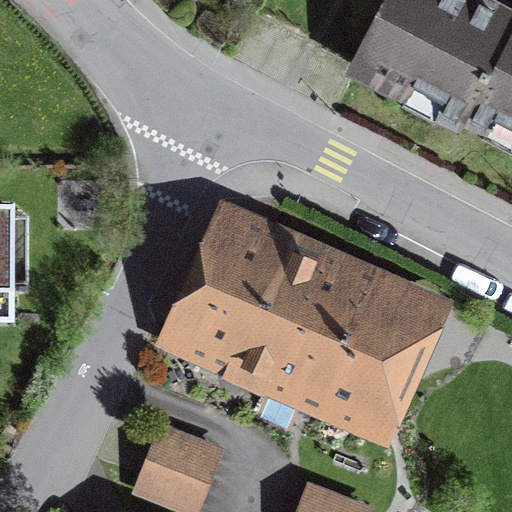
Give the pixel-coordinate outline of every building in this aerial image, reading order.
[(511,22),(469,0),(391,0),(356,68),(463,124),(468,115),(511,138),(511,22)] [(15,201),(0,201),(0,318),(15,319),(15,201)] [(419,315),(212,224),(169,322),(376,413),(419,315)] [(216,452),(163,431),(140,489),(193,510),(216,452)] [(363,511),(364,510),(309,489),(300,511),(363,511)]
